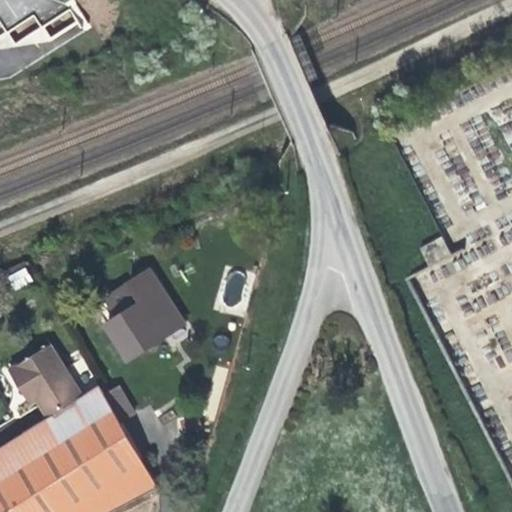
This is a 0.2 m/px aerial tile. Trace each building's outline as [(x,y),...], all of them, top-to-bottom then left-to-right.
[(430,264),(451,253),(442,235),(420,246),(430,264)] [(185,314),(153,265),(128,281),(140,299),(105,322),(129,360),(159,340),(172,332),(168,325),(185,314)] [(8,274),(13,289),(32,282),(27,267),(8,274)] [(51,418),(84,397),(49,343),(10,368),(23,388),(29,384),(38,397),(51,418)] [(29,384),(23,388),(27,395),(31,401),(38,397),(29,384)] [(0,511),(108,511),(160,484),(124,422),(106,393),(102,385),(84,397),(51,418),(0,449),(0,511)] [(119,385),(106,393),(124,422),(137,415),(119,385)]
